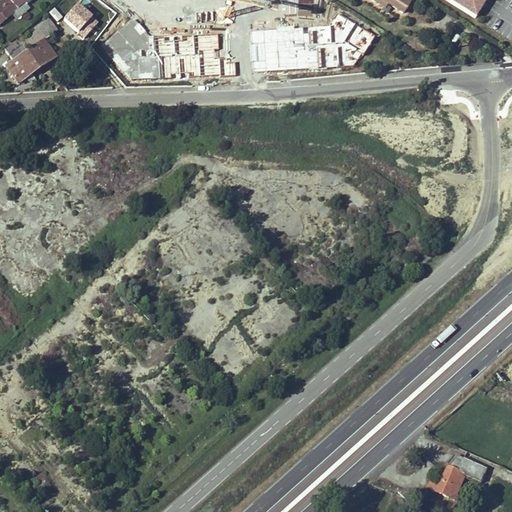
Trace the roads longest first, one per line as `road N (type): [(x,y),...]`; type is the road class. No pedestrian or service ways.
road 1 (unclassified): [(484,73),(493,169),(481,238),(174,511)]
road 2 (residential): [(0,101),(484,73)]
road 3 (primary): [(511,275),(254,511)]
road 4 (primary): [(315,511),(511,337)]
